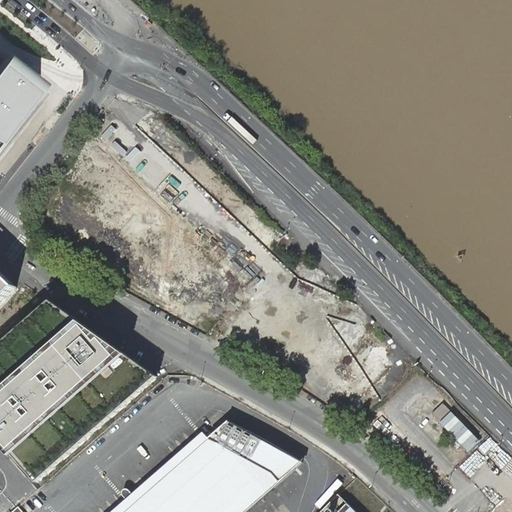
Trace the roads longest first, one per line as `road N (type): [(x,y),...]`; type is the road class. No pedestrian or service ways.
road 1 (primary): [(106,72),(210,122),(511,422)]
road 2 (primary): [(511,384),(204,87),(126,45)]
road 3 (tertiary): [(0,235),(115,309),(316,419),(427,511)]
road 4 (tertiary): [(0,213),(106,72)]
